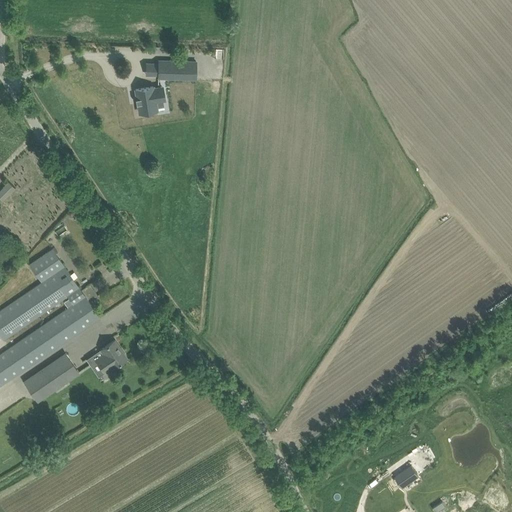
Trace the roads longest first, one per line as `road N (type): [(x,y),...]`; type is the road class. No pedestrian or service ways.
road 1 (unclassified): [(302,511),(247,411),(160,314),(0,69)]
road 2 (track): [(267,441),(439,206)]
